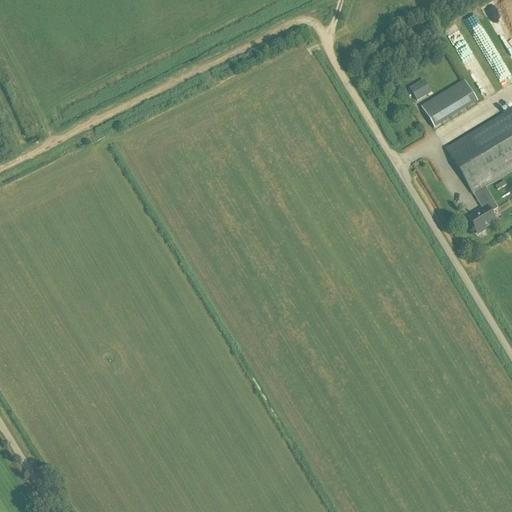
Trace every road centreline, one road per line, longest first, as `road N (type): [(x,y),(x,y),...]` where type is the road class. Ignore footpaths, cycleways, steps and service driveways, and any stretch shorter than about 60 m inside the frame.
road 1 (track): [(0,169),(299,20),(319,29),(393,161)]
road 2 (unclassified): [(511,358),(393,161)]
